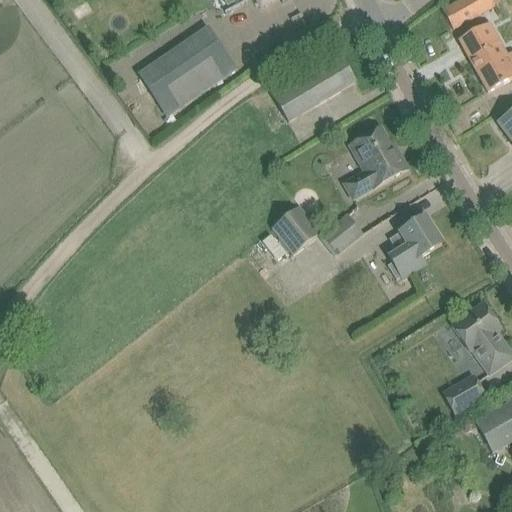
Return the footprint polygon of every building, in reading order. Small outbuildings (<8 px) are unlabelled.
[(226,0),(230,8),(245,0),(226,0)] [(489,0),(464,0),(442,12),(453,31),(494,7),(489,0)] [(489,26),(477,33),(459,43),(488,94),(511,80),(511,52),(505,56),(489,26)] [(166,115),(233,69),(208,33),(142,79),(166,115)] [(335,51),(268,92),(288,125),(355,84),(335,51)] [(511,115),(499,125),(510,140),(511,138),(511,115)] [(365,174),(344,186),(353,202),(373,190),(374,191),(407,171),(398,155),(395,157),(380,131),(367,138),(363,138),(355,142),(354,146),(350,148),(365,174)] [(301,213),(274,235),(292,258),(320,236),(301,213)] [(337,257),(346,249),(362,237),(347,218),(322,238),(337,257)] [(420,260),(442,247),(424,219),(400,235),(408,248),(389,261),(392,265),(387,268),(396,282),(401,280),(402,281),(411,275),(410,274),(424,265),(420,260)] [(483,307),(466,319),(452,329),(470,354),(471,352),(489,377),(511,360),(511,357),(496,335),(500,332),(483,307)] [(473,376),(442,394),(455,417),(487,400),(473,376)] [(511,400),(474,423),(493,456),(511,444),(511,400)]
